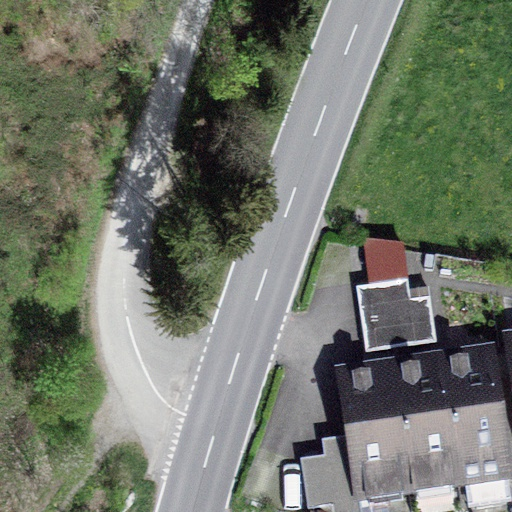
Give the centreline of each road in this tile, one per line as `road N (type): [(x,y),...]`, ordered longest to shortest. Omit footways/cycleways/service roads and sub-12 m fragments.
road 1 (secondary): [(378,0),(318,155),(204,511)]
road 2 (track): [(208,0),(125,227),(111,330),(135,407),(216,471)]
road 3 (track): [(135,407),(56,511)]
